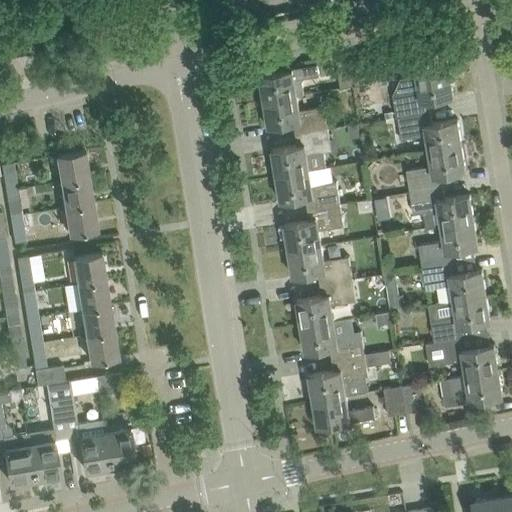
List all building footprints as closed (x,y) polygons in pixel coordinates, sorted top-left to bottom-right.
[(450,69),(445,43),(414,48),(388,52),(389,63),(414,59),(417,75),(450,69)] [(353,85),(365,83),(360,57),(349,59),(353,85)] [(341,87),(353,85),(349,59),(337,61),(341,87)] [(291,69),(260,74),(264,100),(297,95),(304,93),(302,81),(304,77),(319,75),(317,64),(291,68),(291,69)] [(402,77),(394,94),(398,116),(425,112),(423,101),(429,100),(454,95),(450,69),(417,75),(402,77)] [(300,110),(297,95),(264,100),(268,126),(300,121),(301,131),(328,127),(324,106),(300,110)] [(427,124),(425,112),(398,116),(402,138),(426,134),(429,150),(462,144),(458,118),(427,124)] [(297,145),(272,149),(277,175),(309,170),(327,167),(324,151),(332,150),(328,127),(301,131),(303,144),(297,145)] [(410,192),(437,187),(435,175),(466,170),(462,144),(429,150),(431,165),(407,169),(410,192)] [(62,180),(90,176),(85,149),(58,154),(62,180)] [(7,189),(17,187),(14,161),(3,163),(7,189)] [(312,185),(309,170),(277,175),(281,201),(312,195),(314,207),(340,203),(337,181),(312,185)] [(66,206),(94,201),(90,176),(62,180),(66,206)] [(10,215),(21,213),(17,187),(7,189),(10,215)] [(437,199),(412,203),(414,213),(424,212),(427,227),(441,225),(474,219),(470,194),(445,198),(439,199),(437,199)] [(70,232),(98,227),(94,201),(66,206),(70,232)] [(289,250),(322,244),(319,229),(344,225),(340,203),(314,207),(316,219),(284,224),(289,250)] [(14,241),(25,240),(21,213),(10,215),(14,241)] [(422,265),(449,261),(448,250),(479,245),(474,219),(441,225),(444,240),(419,244),(422,265)] [(6,236),(0,237),(0,263),(10,262),(6,237),(6,236)] [(324,260),(322,244),(289,250),(293,276),(324,270),(326,282),(353,278),(349,256),(324,260)] [(78,282),(106,278),(102,251),(74,256),(78,282)] [(22,291),(34,289),(33,281),(30,265),(28,254),(17,256),(22,291)] [(451,273),(449,261),(422,265),(426,288),(451,284),(454,300),(487,294),(482,268),(451,273)] [(0,277),(2,290),(14,288),(10,262),(0,263),(0,277)] [(395,273),(385,275),(387,285),(397,283),(395,273)] [(82,308),(110,303),(106,278),(78,282),(82,308)] [(301,325),(334,319),(332,304),(356,300),(353,278),(326,282),(328,294),(297,299),(301,325)] [(6,315),(18,313),(14,288),(2,290),(6,315)] [(26,317),(38,315),(34,289),(22,291),(26,317)] [(435,341),(462,337),(460,325),(491,320),(487,294),(454,300),(439,302),(429,304),(431,319),(435,341)] [(87,333),(115,329),(110,303),(82,308),(87,333)] [(10,341),(22,339),(18,313),(6,315),(10,341)] [(31,343),(42,341),(38,315),(26,317),(31,343)] [(334,319),(301,325),(305,351),(330,346),(336,345),(338,357),(365,353),(361,331),(354,332),(352,316),(334,319)] [(115,329),(87,333),(87,335),(88,341),(89,348),(91,360),(99,358),(119,355),(115,329)] [(57,337),(59,357),(85,354),(83,335),(57,337)] [(463,359),(466,375),(499,369),(495,343),(464,348),(462,337),(435,341),(426,342),(430,365),(439,363),(463,359)] [(15,367),(26,365),(22,339),(10,341),(15,367)] [(42,341),(31,343),(34,364),(35,368),(47,366),(42,341)] [(365,353),(338,357),(340,369),(309,374),(313,399),(346,394),(352,393),(350,384),(354,377),(369,375),(365,353)] [(47,366),(35,368),(37,384),(47,383),(59,381),(65,380),(63,365),(63,363),(47,366)] [(446,405),(472,401),(472,400),(503,395),(499,369),(466,375),(451,378),(453,393),(444,394),(446,405)] [(124,389),(121,371),(96,375),(97,376),(99,393),(124,389)] [(97,376),(87,377),(88,386),(91,386),(98,384),(97,376)] [(76,411),(71,379),(65,380),(59,381),(65,413),(76,411)] [(59,381),(47,383),(52,416),(54,426),(56,438),(67,437),(68,436),(65,413),(59,381)] [(414,383),(402,385),(405,399),(407,412),(418,410),(428,408),(426,396),(423,382),(414,383)] [(390,387),(384,388),(389,415),(395,414),(407,412),(402,385),(390,387)] [(0,390),(0,427),(2,427),(5,447),(6,454),(8,463),(11,483),(36,479),(30,443),(28,431),(13,433),(11,426),(4,421),(1,400),(10,399),(10,398),(9,389),(0,390)] [(349,410),(346,394),(313,399),(318,425),(349,421),(375,417),(374,406),(349,410)] [(86,470),(111,466),(106,430),(103,418),(78,422),(81,434),(86,470)] [(54,426),(28,431),(30,443),(36,479),(61,475),(58,455),(55,439),(56,438),(54,426)] [(111,466),(136,462),(131,426),(106,430),(111,466)] [(511,511),(511,493),(499,495),(501,511),(511,511)] [(501,511),(499,495),(473,500),(474,511),(501,511)]
